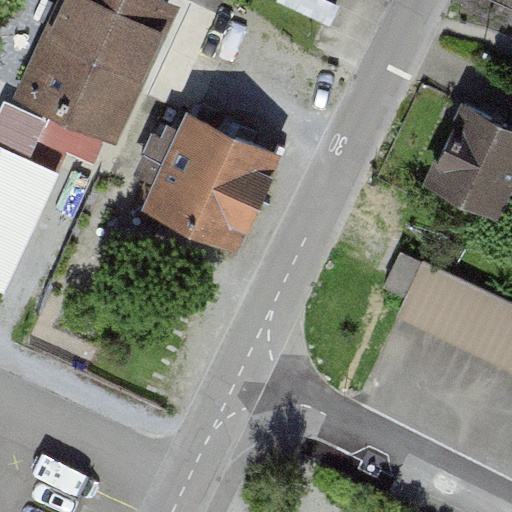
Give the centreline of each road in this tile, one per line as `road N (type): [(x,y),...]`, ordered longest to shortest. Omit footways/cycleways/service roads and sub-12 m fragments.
road 1 (residential): [(251,383),(422,0)]
road 2 (residential): [(251,383),(511,508)]
road 3 (residential): [(184,511),(251,383)]
